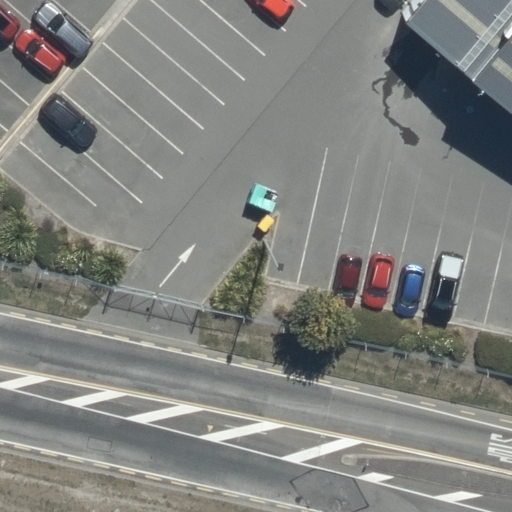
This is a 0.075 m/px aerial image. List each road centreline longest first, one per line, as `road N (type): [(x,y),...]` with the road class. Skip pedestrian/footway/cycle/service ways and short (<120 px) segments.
road 1 (unclassified): [(72,392),(193,380),(511,450)]
road 2 (tertiary): [(396,511),(171,454),(72,392)]
